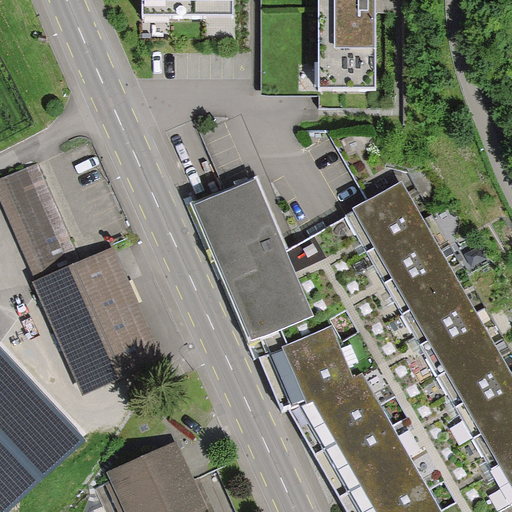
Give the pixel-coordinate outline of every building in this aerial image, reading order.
[(140,0),(140,22),(230,22),(230,0),(140,0)] [(318,0),(319,92),(377,92),(377,4),(377,0),(318,0)] [(35,163),(0,178),(0,205),(82,392),(163,356),(112,242),(78,258),(35,163)] [(197,207),(256,340),(313,315),(255,181),(197,207)] [(511,379),(401,186),(347,217),(363,246),(372,261),(398,306),(407,323),(433,367),(442,383),(470,431),(478,446),(496,476),(511,504),(511,379)] [(339,351),(330,331),(261,360),(283,413),(290,411),(348,511),(439,511),(416,473),(400,445),(368,389),(361,377),(353,382),(339,351)] [(67,457),(0,384),(0,491),(14,506),(67,457)] [(98,408),(70,453),(89,464),(117,420),(98,408)] [(180,440),(109,471),(127,511),(211,511),(180,440)]
